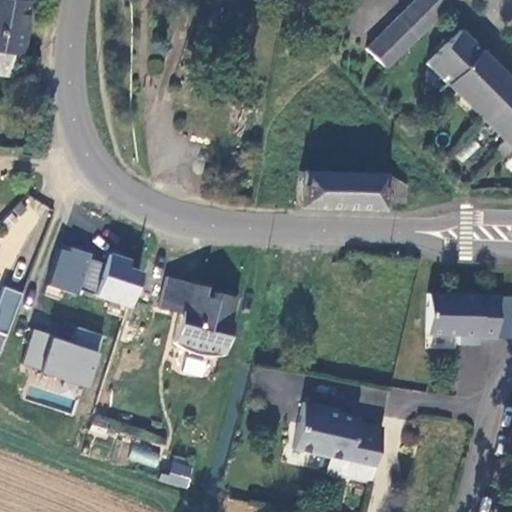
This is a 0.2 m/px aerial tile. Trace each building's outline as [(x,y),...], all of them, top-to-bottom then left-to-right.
[(0,0),(0,78),(13,81),(17,62),(27,64),(30,49),(22,47),(32,5),(9,0),(0,0)] [(446,0),(415,0),(370,47),(389,67),(451,4),(446,0)] [(511,149),(511,94),(503,86),(508,81),(470,44),(474,41),(462,29),(428,65),(448,84),(441,91),(448,98),(458,88),(510,137),(497,151),(503,157),(511,149)] [(408,203),(409,184),(400,181),(397,175),(309,172),(306,209),(389,212),(390,202),(408,203)] [(87,258),(88,254),(68,247),(66,252),(58,249),(45,286),(74,295),(76,289),(87,258)] [(87,258),(76,289),(130,307),(141,273),(126,267),(129,260),(109,253),(106,264),(87,258)] [(180,311),(173,340),(175,342),(178,345),(181,347),(184,348),(188,350),(192,352),(196,353),(199,354),(205,355),(209,355),(214,355),(218,355),(222,354),(238,297),(216,291),(214,297),(203,294),(206,285),(168,274),(159,305),(180,311)] [(0,350),(21,292),(2,285),(0,291),(0,350)] [(499,296),(429,293),(427,332),(458,334),(458,344),(479,345),(479,337),(497,338),(499,296)] [(40,372),(39,374),(89,387),(103,334),(76,326),(71,344),(61,341),(62,339),(31,330),(22,367),(40,372)] [(207,374),(206,356),(183,358),(185,376),(207,374)] [(342,472),(373,479),(384,431),(354,424),(355,419),(324,411),(326,406),(305,401),(294,445),(332,454),(346,457),(342,472)] [(128,460),(157,466),(160,451),(131,444),(128,460)] [(328,469),(342,472),(346,457),(332,454),(328,469)] [(170,457),(163,481),(188,488),(194,464),(170,457)]
